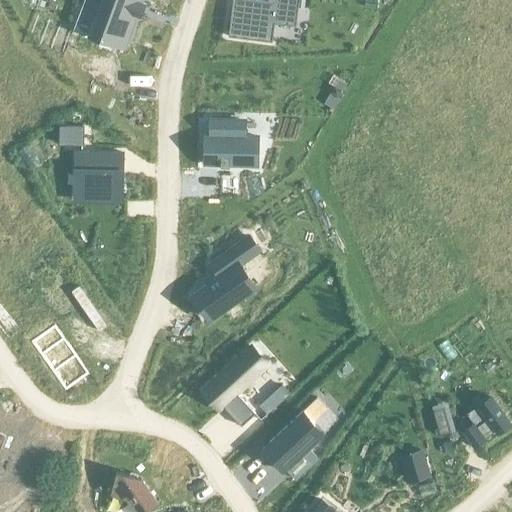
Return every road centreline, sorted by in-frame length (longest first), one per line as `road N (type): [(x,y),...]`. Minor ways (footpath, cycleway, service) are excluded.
road 1 (residential): [(192,0),(161,164),(160,269),(147,341),(119,422)]
road 2 (residential): [(119,422),(170,429),(196,445),(245,511)]
road 3 (residential): [(0,356),(29,398),(53,412),(119,422)]
